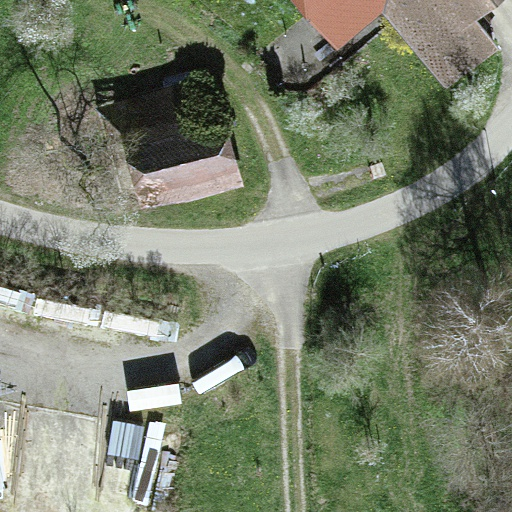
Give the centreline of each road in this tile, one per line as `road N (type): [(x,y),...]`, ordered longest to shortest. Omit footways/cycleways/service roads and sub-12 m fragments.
road 1 (unclassified): [(511,126),(483,156),(413,201),(289,241),(123,244),(0,216)]
road 2 (track): [(289,241),(284,184),(257,106),(212,55),(131,0)]
road 3 (track): [(292,511),(289,241)]
